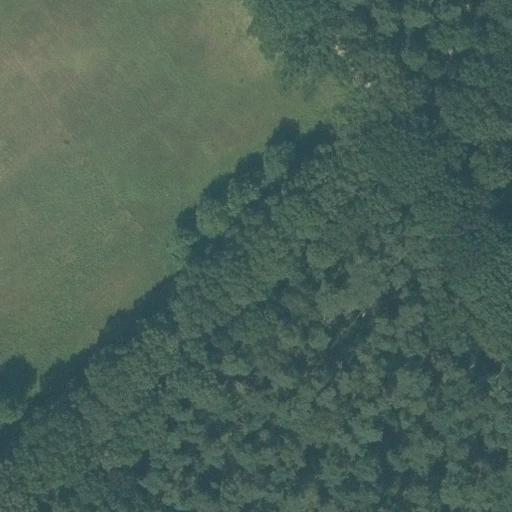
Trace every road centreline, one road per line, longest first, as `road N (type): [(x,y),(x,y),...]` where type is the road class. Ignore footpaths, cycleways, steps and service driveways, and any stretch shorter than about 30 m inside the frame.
road 1 (track): [(0,497),(403,114)]
road 2 (track): [(511,283),(473,209),(403,114)]
road 3 (track): [(308,0),(403,114)]
road 4 (track): [(403,114),(458,0)]
